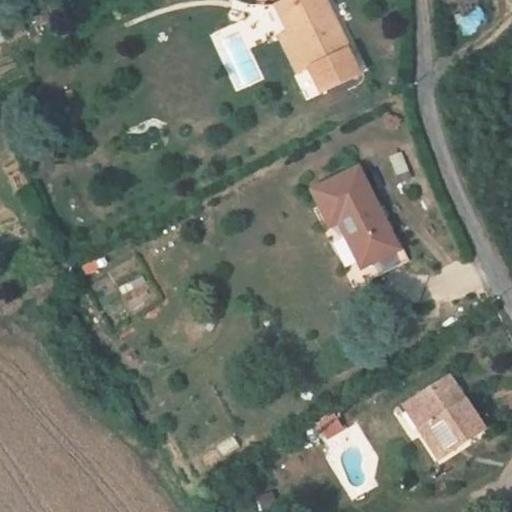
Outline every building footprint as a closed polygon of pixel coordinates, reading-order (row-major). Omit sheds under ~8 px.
[(347,51),(349,50),(324,0),(285,0),(274,6),(281,20),(290,16),(296,27),(287,32),(306,71),(308,71),(320,95),(359,76),(347,51)] [(287,32),(296,27),(290,16),(281,20),(287,32)] [(297,76),(306,71),(287,32),(278,36),(297,76)] [(397,251),(357,169),(313,192),(330,227),(339,223),(362,268),(397,251)] [(408,262),(402,248),(397,251),(362,268),(368,282),(408,262)] [(439,460),(483,432),(448,379),(412,402),(428,427),(420,432),(439,460)] [(420,432),(428,427),(412,402),(404,407),(420,432)]
